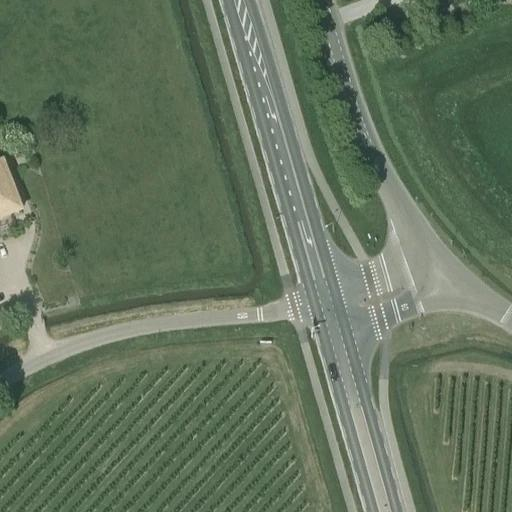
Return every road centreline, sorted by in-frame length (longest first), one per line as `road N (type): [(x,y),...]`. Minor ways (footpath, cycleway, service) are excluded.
road 1 (unclassified): [(0,383),(78,343),(158,324),(327,305)]
road 2 (primary): [(327,305),(238,0)]
road 3 (tertiary): [(435,269),(362,140),(321,0)]
road 4 (primary): [(383,511),(327,305)]
